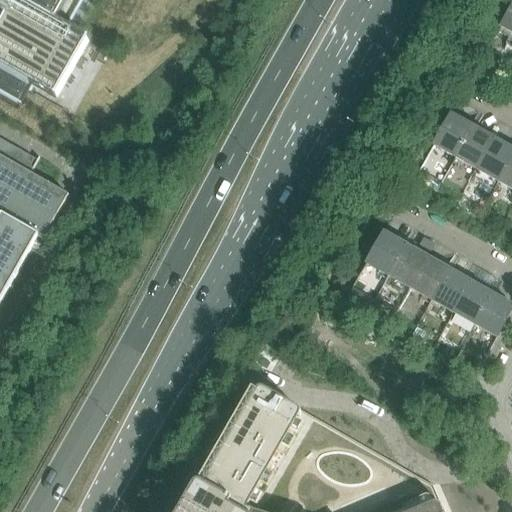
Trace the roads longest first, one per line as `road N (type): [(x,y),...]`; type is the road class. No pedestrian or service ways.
road 1 (trunk): [(95,511),(389,0)]
road 2 (trunk): [(321,0),(37,511)]
